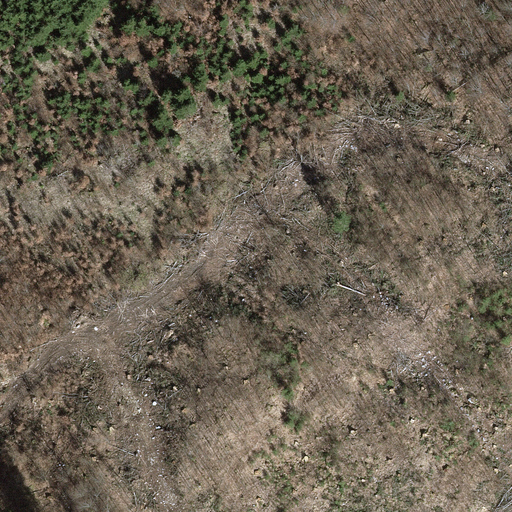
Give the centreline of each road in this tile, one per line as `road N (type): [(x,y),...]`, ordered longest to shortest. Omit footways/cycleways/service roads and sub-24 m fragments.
road 1 (track): [(511,219),(248,0)]
road 2 (track): [(0,405),(74,348),(187,285)]
